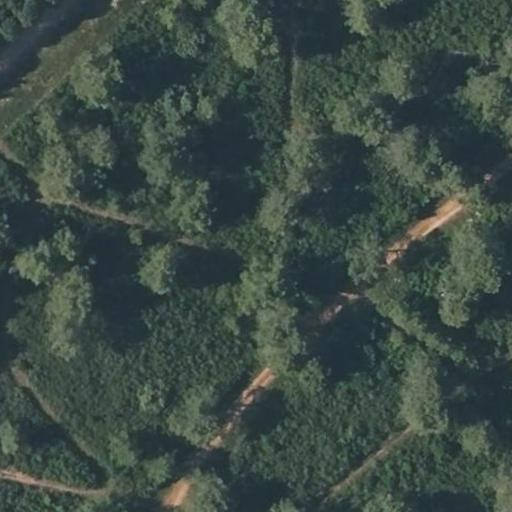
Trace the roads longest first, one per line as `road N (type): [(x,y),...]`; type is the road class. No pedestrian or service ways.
road 1 (track): [(175,499),(280,351),(415,225),(511,157)]
road 2 (track): [(511,359),(326,491),(140,497),(134,511)]
